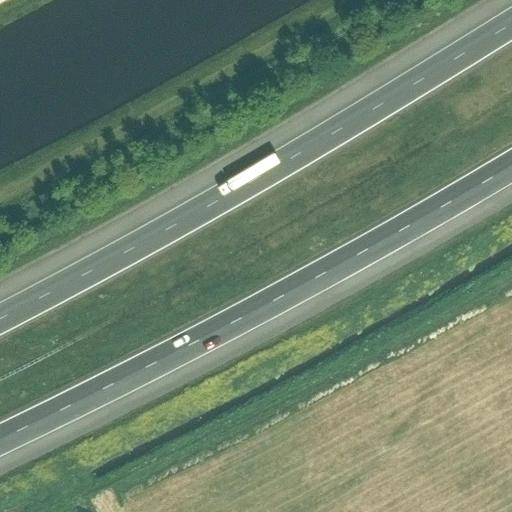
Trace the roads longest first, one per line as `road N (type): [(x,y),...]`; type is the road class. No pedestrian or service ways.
road 1 (motorway): [(511,22),(317,142),(0,317)]
road 2 (motorway): [(0,438),(182,348),(511,164)]
